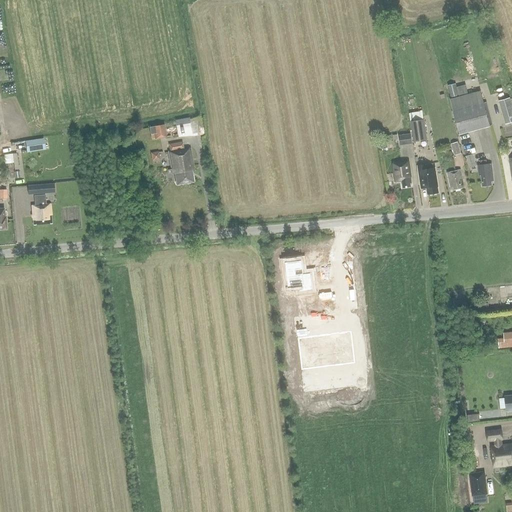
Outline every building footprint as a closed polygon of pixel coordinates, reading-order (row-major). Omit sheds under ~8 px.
[(458,96),(456,84),(447,86),(450,98),(458,96)] [(457,90),(458,96),(459,96),(468,94),(466,88),(457,90)] [(491,126),(481,91),(450,100),(460,135),(491,126)] [(511,122),(511,106),(510,99),(499,101),(505,124),(511,122)] [(192,135),(189,118),(175,120),(178,138),(192,135)] [(427,140),(424,120),(411,122),(414,142),(427,140)] [(167,137),(164,124),(149,127),(151,140),(167,137)] [(411,144),(410,134),(399,135),(400,145),(411,144)] [(27,140),(29,152),(49,149),(47,137),(27,140)] [(461,154),(458,142),(451,144),(455,156),(461,154)] [(193,171),(190,150),(183,151),(183,150),(182,150),(181,143),(168,145),(170,152),(167,152),(170,170),(168,170),(168,174),(171,173),(171,175),(175,174),(177,184),(193,181),(191,172),(193,171)] [(475,166),(473,154),(466,156),(469,168),(475,166)] [(411,183),(408,161),(392,163),(395,182),(402,181),(403,188),(410,187),(410,183),(411,183)] [(490,181),(493,181),(491,164),(485,164),(485,162),(481,162),(482,165),(478,165),(479,175),(481,175),(482,186),(491,185),(490,181)] [(425,165),(417,166),(421,189),(422,189),(422,188),(426,187),(428,194),(438,193),(437,187),(438,187),(435,168),(426,169),(425,165)] [(462,179),(460,171),(447,174),(451,187),(453,187),(454,190),(463,188),(460,179),(462,179)] [(54,193),(54,184),(27,186),(28,195),(54,193)] [(35,207),(32,207),(34,226),(52,224),(50,204),(45,205),(44,195),(34,197),(35,207)] [(413,247),(396,249),(397,255),(393,255),(394,262),(383,263),(384,268),(394,267),(394,264),(398,264),(399,276),(417,274),(413,247)] [(300,261),(282,263),(285,288),(296,286),(297,292),(310,291),(308,274),(301,275),(300,261)] [(371,315),(377,361),(415,356),(409,310),(371,315)] [(351,331),(297,337),(301,369),(355,363),(351,331)] [(511,346),(511,331),(503,332),(504,338),(498,339),(499,349),(511,346)] [(499,463),(502,466),(511,464),(511,444),(508,445),(503,446),(503,445),(501,445),(501,439),(502,439),(501,430),(487,432),(488,441),(495,440),(495,446),(491,447),(493,460),(498,459),(499,463)] [(484,472),(470,474),(472,495),(486,494),(484,472)]
